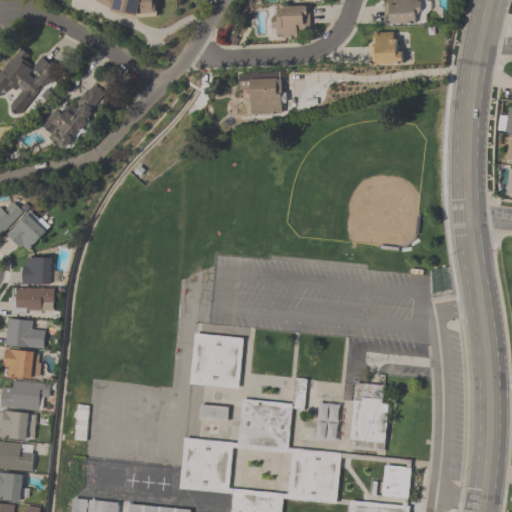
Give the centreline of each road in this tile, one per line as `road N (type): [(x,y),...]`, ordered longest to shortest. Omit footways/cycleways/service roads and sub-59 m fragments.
road 1 (secondary): [(489,0),(466,148),(489,394),(479,511)]
road 2 (residential): [(0,178),(72,161),(118,134),(170,80),(218,0)]
road 3 (residential): [(189,52),(241,59),(319,49),(354,14),(356,0)]
road 4 (residential): [(170,80),(19,3)]
